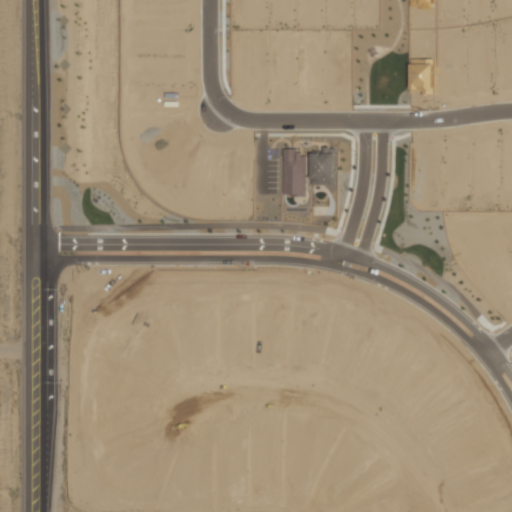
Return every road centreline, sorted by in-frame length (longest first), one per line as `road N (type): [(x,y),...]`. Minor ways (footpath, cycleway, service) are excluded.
road 1 (tertiary): [(41,262),(284,263),(366,280),(460,336),(511,407)]
road 2 (tertiary): [(511,381),(440,303),(345,258),(279,248),(41,248)]
road 3 (tertiary): [(41,0),(38,511)]
road 4 (residential): [(195,408),(225,392),(333,400),(398,445),(432,511)]
road 5 (residential): [(221,110),(250,124),(425,124),(511,113)]
road 6 (residential): [(356,277),(377,200),(380,124)]
road 7 (residential): [(364,124),(362,195),(337,272)]
